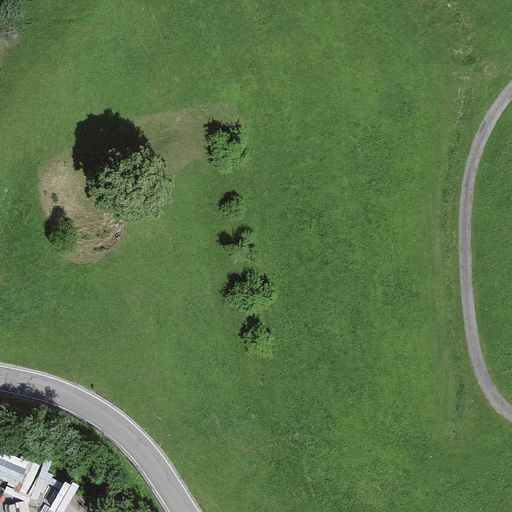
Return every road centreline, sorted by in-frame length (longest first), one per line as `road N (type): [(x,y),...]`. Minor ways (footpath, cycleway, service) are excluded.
road 1 (track): [(511,85),(470,151),(464,250),(478,368),(511,413)]
road 2 (tertiary): [(0,377),(58,391),(120,426),(183,511)]
